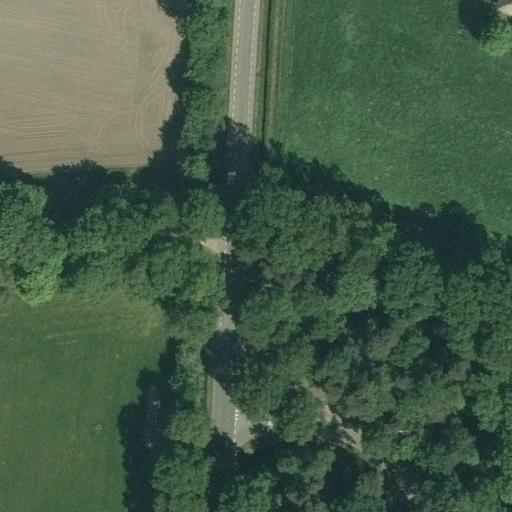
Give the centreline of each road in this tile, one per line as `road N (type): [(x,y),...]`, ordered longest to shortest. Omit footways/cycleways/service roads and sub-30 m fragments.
road 1 (secondary): [(224,428),(247,0)]
road 2 (unclassified): [(432,511),(353,443),(224,428)]
road 3 (track): [(0,249),(165,234)]
